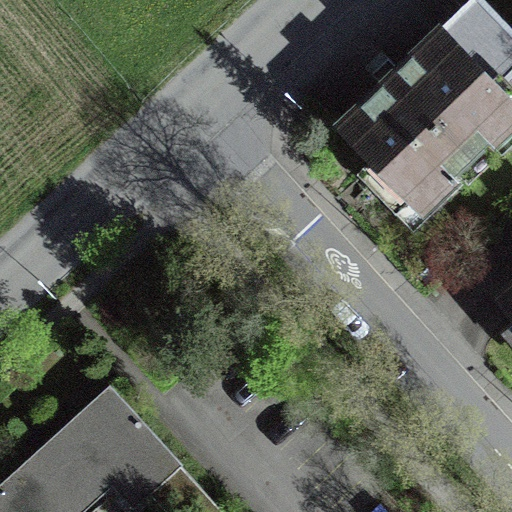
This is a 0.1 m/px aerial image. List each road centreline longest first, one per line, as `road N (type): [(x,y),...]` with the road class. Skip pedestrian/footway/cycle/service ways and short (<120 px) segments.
road 1 (residential): [(206,100),(511,461)]
road 2 (unclassified): [(206,100),(0,298)]
road 3 (unclassified): [(313,0),(206,100)]
